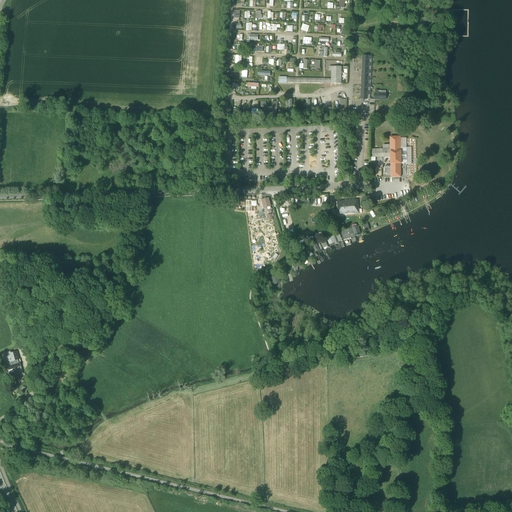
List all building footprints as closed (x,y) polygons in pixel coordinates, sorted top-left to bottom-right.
[(308,32),(310,26),(302,24),(301,30),(308,32)] [(303,60),(303,64),(299,64),(299,69),(308,69),(308,60),(303,60)] [(320,69),(321,61),(315,60),(315,66),(311,65),(311,69),(320,69)] [(331,71),(331,80),(331,83),(331,84),(341,84),(341,67),(329,67),(329,71),(331,71)] [(295,106),(300,107),(300,110),(309,110),(310,103),(301,103),(301,100),(296,99),(295,106)] [(277,110),(277,100),(268,100),(268,102),(257,103),(258,108),(269,108),(269,111),(277,110)] [(390,150),(390,151),(400,151),(400,148),(400,138),(400,137),(390,137),(390,145),(390,149),(390,150)] [(401,151),(400,151),(390,151),(390,157),(390,164),(391,164),(400,164),(401,164),(401,163),(401,151)] [(400,177),(400,164),(391,164),(391,167),(391,174),(391,178),(400,177)] [(268,199),(262,200),(264,208),(270,207),(268,199)] [(336,202),(337,214),(356,213),(356,214),(359,214),(359,209),(358,210),(357,200),(336,202)] [(351,238),(351,237),(348,229),(341,231),(343,238),(349,236),(350,238),(351,238)] [(288,266),(292,273),(294,272),(293,270),(296,268),(294,263),(288,266)] [(23,374),(19,359),(16,352),(11,354),(10,352),(7,353),(8,355),(10,362),(11,362),(12,365),(20,363),(21,366),(13,369),(15,376),(23,374)] [(7,366),(12,365),(11,362),(10,362),(8,355),(4,356),(7,366)]
